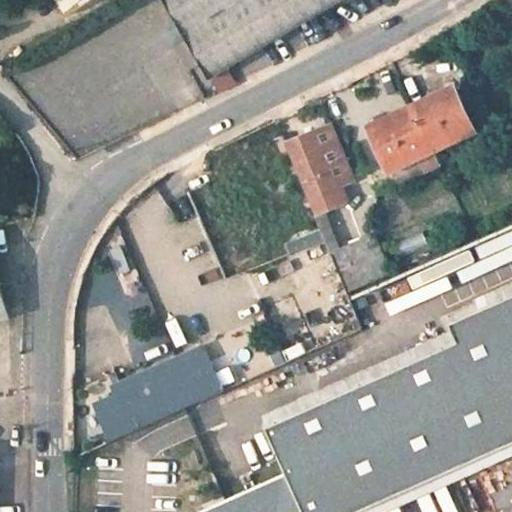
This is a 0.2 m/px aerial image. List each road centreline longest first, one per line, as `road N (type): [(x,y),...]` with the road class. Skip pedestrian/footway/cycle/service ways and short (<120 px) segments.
road 1 (unclassified): [(87,199),(144,159),(448,0)]
road 2 (unclassified): [(45,511),(48,297),(61,243),(87,199)]
road 3 (residential): [(0,98),(87,199)]
